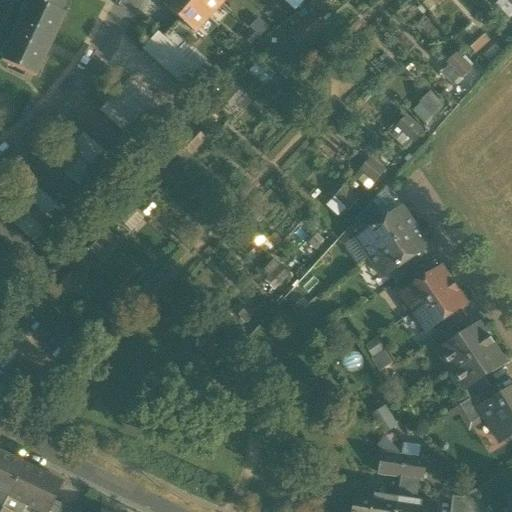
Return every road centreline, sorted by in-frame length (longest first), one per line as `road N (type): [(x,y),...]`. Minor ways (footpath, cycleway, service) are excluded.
road 1 (residential): [(0,153),(66,97),(121,0)]
road 2 (residential): [(511,330),(405,175)]
road 3 (tertiary): [(157,511),(0,435)]
